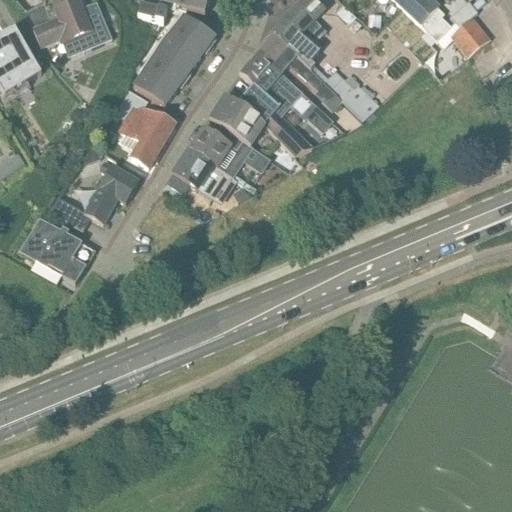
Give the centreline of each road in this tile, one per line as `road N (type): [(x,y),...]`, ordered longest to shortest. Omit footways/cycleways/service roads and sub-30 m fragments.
road 1 (primary): [(511,210),(0,419)]
road 2 (residential): [(100,272),(245,50),(263,0)]
road 3 (track): [(249,511),(372,297)]
